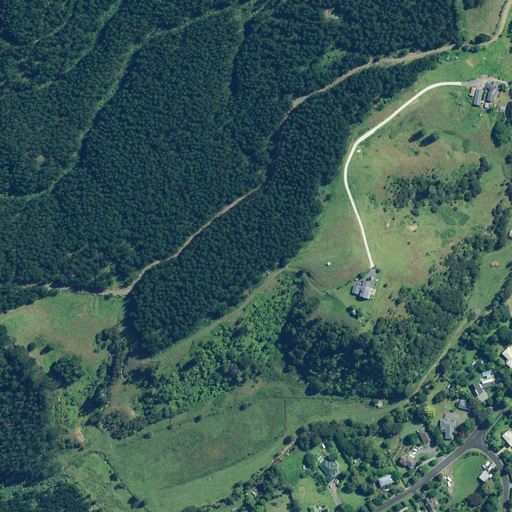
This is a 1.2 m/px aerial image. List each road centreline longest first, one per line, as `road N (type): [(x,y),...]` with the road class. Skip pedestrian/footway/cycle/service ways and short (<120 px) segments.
road 1 (track): [(0,281),(133,288),(270,175),(280,126),(297,99),(357,66),(492,40),(511,0)]
road 2 (residential): [(375,511),(475,438)]
